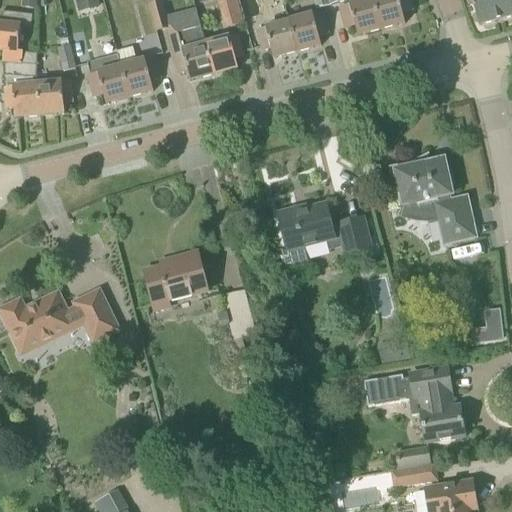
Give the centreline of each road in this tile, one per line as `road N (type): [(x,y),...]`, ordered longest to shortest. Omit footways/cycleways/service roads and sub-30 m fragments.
road 1 (tertiary): [(3,189),(27,171),(470,64)]
road 2 (tertiary): [(470,64),(490,110),(511,219)]
